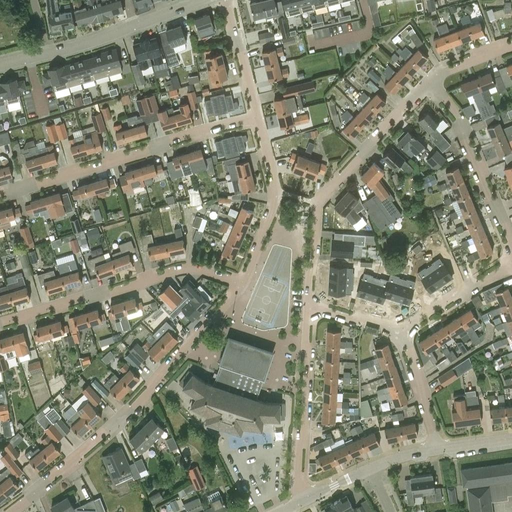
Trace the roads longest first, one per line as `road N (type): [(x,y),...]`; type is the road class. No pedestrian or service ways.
road 1 (residential): [(11,511),(118,420),(244,287)]
road 2 (residential): [(0,194),(256,116)]
road 3 (residential): [(0,327),(174,271),(198,269),(244,287)]
road 4 (residential): [(295,505),(307,301)]
road 5 (residential): [(511,247),(457,116),(427,83)]
road 6 (residential): [(315,203),(427,83)]
road 7 (residential): [(511,262),(404,332)]
road 8 (residential): [(438,449),(404,332)]
